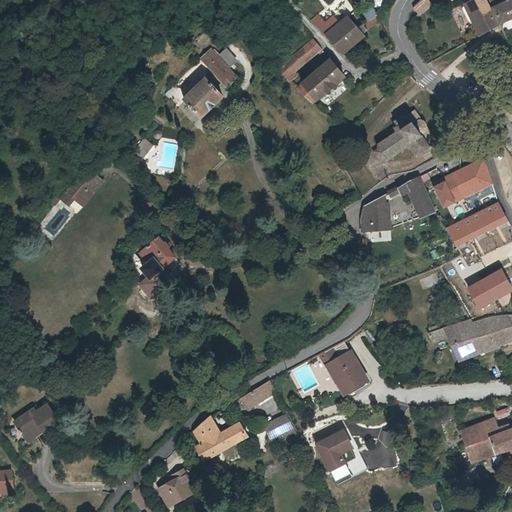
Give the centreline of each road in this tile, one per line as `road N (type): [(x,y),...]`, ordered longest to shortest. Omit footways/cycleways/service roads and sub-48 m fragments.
road 1 (residential): [(490,123),(366,191),(355,235),(363,306),(352,323),(208,409),(108,511)]
road 2 (residential): [(405,49),(352,72),(284,0)]
